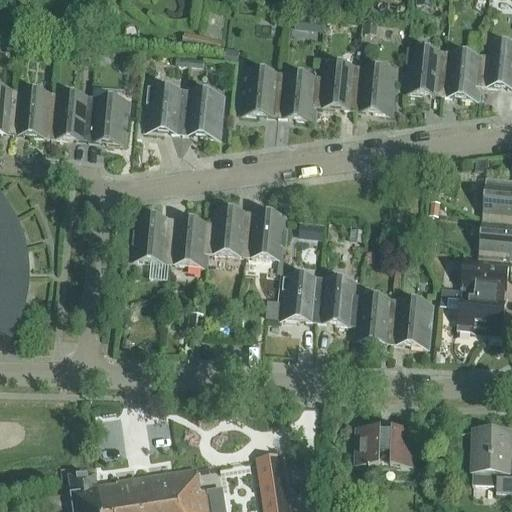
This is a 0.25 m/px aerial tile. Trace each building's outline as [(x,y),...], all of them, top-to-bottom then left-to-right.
[(426,9),(426,0),(416,0),(416,8),(426,9)] [(62,16),(61,38),(81,40),(83,18),(62,16)] [(296,27),(295,37),(307,38),(308,28),(296,27)] [(364,38),(372,38),(373,28),(365,27),(364,38)] [(184,36),(181,48),(220,56),(222,44),(211,42),(211,41),(184,36)] [(481,91),(511,93),(511,49),(484,47),(483,61),(485,60),(481,91)] [(225,52),(223,64),(237,66),(239,54),(225,52)] [(442,101),(446,57),(407,53),(403,97),(442,101)] [(480,105),(481,91),(485,60),(483,61),(446,57),(442,101),(480,105)] [(179,70),(188,71),(189,63),(179,62),(179,70)] [(198,64),(189,63),(188,71),(198,72),(198,64)] [(317,112),(342,114),(355,116),(359,71),(320,68),(319,82),(317,112)] [(355,116),(369,117),(393,119),(397,75),(359,71),(355,116)] [(239,118),(265,121),(277,122),(281,78),(243,74),(239,118)] [(277,122),(288,123),(316,126),(317,112),(319,82),(281,78),(277,122)] [(143,135),(168,138),(182,139),(186,95),(148,91),(143,135)] [(0,137),(2,138),(12,139),(17,95),(0,93),(0,137)] [(49,142),(54,98),(17,95),(12,139),(49,142)] [(182,139),(193,140),(220,143),(225,99),(186,95),(182,139)] [(49,142),(87,146),(92,102),(54,98),(49,142)] [(92,102),(87,146),(126,149),(130,105),(92,102)] [(475,165),(475,175),(487,177),(489,163),(489,162),(476,163),(475,165)] [(511,186),(486,184),(482,222),(511,225),(511,186)] [(3,208),(0,205),(0,204),(0,338),(10,344),(12,340),(15,335),(17,329),(19,325),(20,321),(21,317),(23,313),(24,309),(24,305),(25,301),(26,293),(26,289),(27,285),(27,280),(27,276),(26,272),(26,268),(25,264),(25,260),(24,255),(23,251),(22,247),(20,243),(19,239),(17,235),(16,231),(14,227),(12,223),(10,219),(8,216),(5,212),(3,208)] [(430,205),(428,220),(438,222),(440,206),(430,205)] [(211,213),(210,228),(212,228),(208,258),(245,261),(249,217),(211,213)] [(249,217),(245,261),(284,265),(288,221),(249,217)] [(172,224),(163,223),(134,220),(130,265),(168,268),(172,224)] [(511,225),(482,222),(478,259),(479,261),(508,262),(509,264),(511,263),(511,225)] [(210,228),(185,225),(172,224),(168,268),(207,272),(208,258),(212,228),(210,228)] [(300,228),(298,242),(310,243),(312,230),(300,228)] [(350,232),(349,246),(363,247),(364,234),(350,232)] [(461,295),(461,297),(505,301),(509,264),(508,262),(479,261),(478,259),(465,258),(461,295)] [(292,267),(284,266),(283,278),(291,279),(292,267)] [(316,327),(321,283),(283,279),(278,323),(316,327)] [(321,283),(316,327),(354,331),(356,301),(358,301),(359,287),(321,283)] [(441,293),(439,311),(459,313),(457,335),(457,338),(471,339),(471,336),(501,339),(504,311),(505,301),(461,297),(461,295),(441,293)] [(356,301),(354,331),(352,345),(390,348),(394,304),(358,301),(356,301)] [(394,304),(390,348),(429,352),(433,308),(394,304)] [(189,316),(186,337),(200,339),(203,318),(189,316)] [(415,434),(414,434),(355,432),(354,470),(414,472),(415,434)] [(511,498),(511,462),(507,463),(508,438),(511,438),(511,437),(474,436),(471,490),(495,491),(495,497),(511,498)] [(280,460),(256,464),(263,511),(296,511),(294,499),(287,500),(280,460)] [(207,511),(204,494),(200,495),(196,473),(116,485),(116,488),(97,491),(94,477),(68,479),(72,511),(207,511)]
